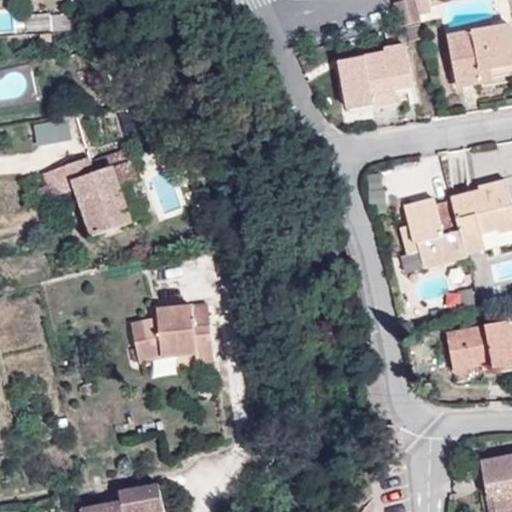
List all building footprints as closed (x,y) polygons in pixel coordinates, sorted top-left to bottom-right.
[(415,0),(406,0),(395,2),(402,26),(420,21),(415,0)] [(431,13),(428,0),(417,0),(420,16),(431,13)] [(511,33),(510,24),(448,36),(458,87),(483,82),(481,71),(491,69),(511,64),(511,33)] [(372,93),(396,89),(414,86),(406,45),(385,49),(386,53),(340,62),(349,109),(374,105),(372,93)] [(511,64),(491,69),(481,71),(483,82),(493,80),(493,77),(511,73),(511,64)] [(372,93),(374,105),(398,101),(396,89),(372,93)] [(81,117),(36,123),(38,141),(83,135),(81,117)] [(139,179),(132,160),(130,161),(126,150),(108,156),(112,167),(119,186),(139,179)] [(78,189),(94,236),(132,223),(119,186),(112,167),(108,156),(92,161),(96,172),(75,179),(78,189)] [(96,172),(92,161),(91,157),(64,166),(73,191),(78,189),(75,179),(96,172)] [(73,191),(64,166),(43,174),(51,198),(73,191)] [(499,234),(511,230),(511,202),(506,180),(480,187),(481,190),(452,198),(452,200),(467,255),(486,250),(482,234),(498,230),(499,234)] [(467,257),(467,255),(452,200),(436,204),(435,198),(405,206),(410,226),(415,244),(418,243),(421,251),(425,268),(467,257)] [(409,254),(421,251),(418,243),(415,244),(410,226),(402,228),(409,254)] [(163,357),(197,354),(198,366),(214,364),(209,305),(158,309),(159,319),(132,324),(140,362),(163,357)] [(511,323),(511,324),(511,321),(447,332),(453,369),(494,362),(495,368),(511,365),(511,323)] [(382,427),(384,455),(398,454),(397,426),(382,427)] [(511,511),(511,455),(482,461),(488,498),(495,497),(497,511),(511,511)] [(165,511),(160,484),(120,491),(122,502),(83,509),(83,511),(165,511)] [(497,511),(495,497),(488,498),(490,511),(497,511)]
